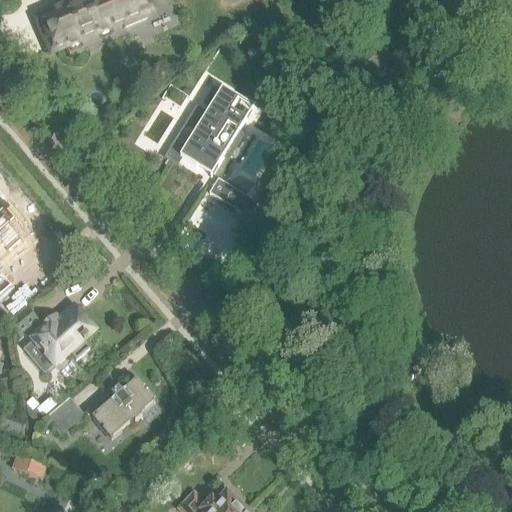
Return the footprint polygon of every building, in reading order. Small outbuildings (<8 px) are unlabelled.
[(144,0),(116,0),(109,3),(107,0),(104,0),(101,2),(100,0),(97,2),(96,0),(87,0),(84,1),(86,6),(67,14),(65,9),(54,14),(56,18),(53,20),(53,21),(42,25),(53,52),(123,24),(125,30),(147,21),(145,14),(149,12),(144,0)] [(223,94),(207,119),(204,116),(200,115),(198,116),(184,127),(197,135),(181,161),(212,180),(254,113),(223,94)] [(227,189),(219,184),(211,197),(219,202),(216,206),(234,217),(236,213),(245,218),(253,205),(245,200),(247,196),(229,185),(227,189)] [(0,301),(16,289),(0,267),(26,246),(5,220),(0,223),(0,301)] [(38,335),(28,343),(31,347),(23,353),(45,377),(52,371),(55,375),(69,362),(76,369),(95,352),(91,347),(93,345),(92,343),(100,336),(74,306),(59,319),(57,316),(37,333),(38,335)] [(40,325),(28,311),(10,327),(22,341),(40,325)] [(10,381),(1,384),(9,400),(17,397),(10,381)] [(140,419),(155,406),(136,384),(121,396),(118,392),(110,399),(114,404),(93,421),(112,443),(132,426),(134,428),(142,421),(140,419)] [(70,400),(45,421),(63,442),(88,421),(70,400)] [(27,424),(7,416),(1,431),(21,439),(27,424)] [(51,473),(27,465),(18,462),(14,473),(47,485),(51,473)] [(242,511),(228,498),(219,508),(214,504),(210,509),(196,496),(180,511),(242,511)]
